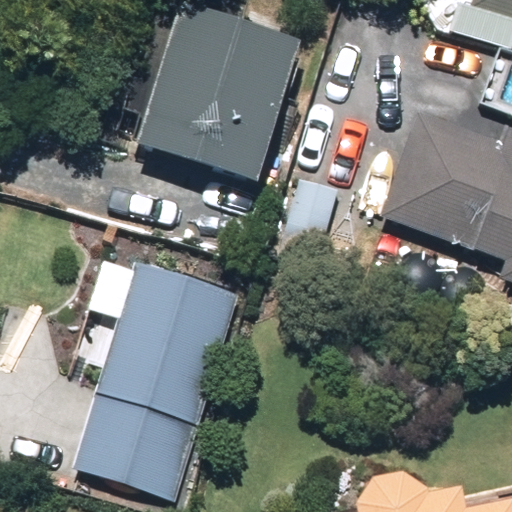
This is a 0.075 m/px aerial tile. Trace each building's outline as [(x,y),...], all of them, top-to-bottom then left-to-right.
[(511,0),(477,0),(472,19),(511,30),(511,0)] [(296,68),(221,46),(228,36),(226,21),(214,13),(201,16),(192,26),(195,38),(177,33),(136,173),(254,210),(296,68)] [(511,147),(507,145),(504,159),(417,127),(380,230),(506,277),(501,292),(511,295),(511,147)] [(70,474),(172,504),(232,296),(130,268),(70,474)] [(460,511),(458,501),(426,508),(424,500),(405,488),(374,495),(362,511),(460,511)]
